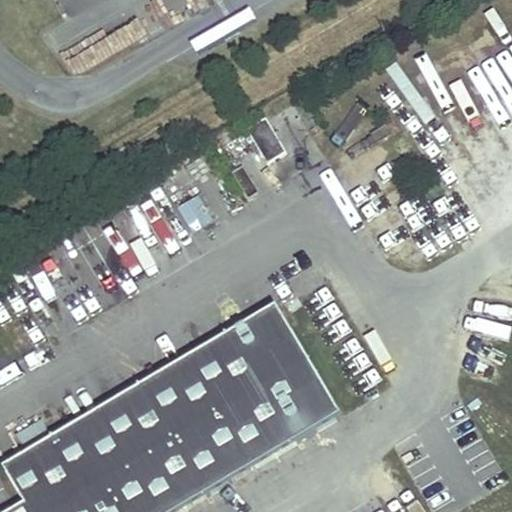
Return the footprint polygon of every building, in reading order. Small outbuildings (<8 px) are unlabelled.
[(94,35),(56,47),(63,66),(101,53),(94,35)] [(251,131),(271,165),(288,155),(267,120),(251,131)] [(268,167),(271,165),(251,131),(248,132),(268,167)] [(279,310),(155,383),(217,493),(343,419),(279,310)] [(153,511),(185,511),(217,493),(155,383),(98,417),(153,511)] [(153,511),(98,417),(5,472),(27,509),(21,511),(153,511)] [(38,420),(18,436),(30,451),(50,435),(38,420)]
